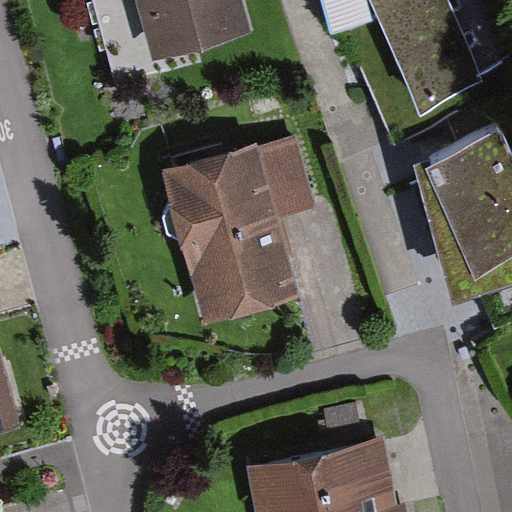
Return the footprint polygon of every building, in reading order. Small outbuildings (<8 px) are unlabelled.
[(80,0),(111,107),(161,93),(151,58),(237,34),(227,0),(80,0)] [(447,0),(321,0),(334,31),(385,21),(429,111),(484,86),(447,0)] [(511,154),(492,128),(424,154),(474,293),(511,277),(511,154)] [(295,132),(168,173),(175,194),(157,219),(163,236),(188,245),(219,337),(304,310),(278,231),(323,217),(295,132)] [(0,340),(0,422),(21,417),(0,340)] [(401,511),(386,437),(243,467),(252,511),(401,511)]
